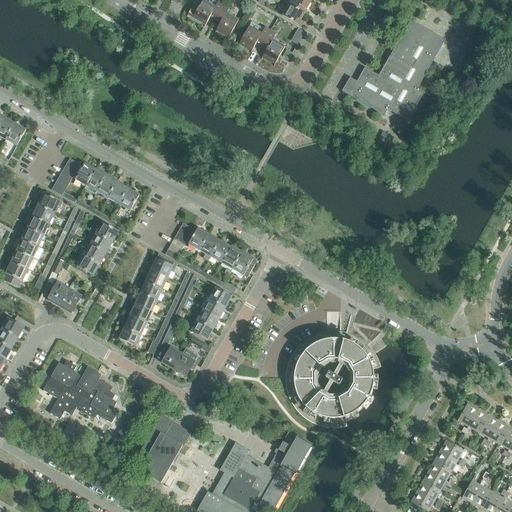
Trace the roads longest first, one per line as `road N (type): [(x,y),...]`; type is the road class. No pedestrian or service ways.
road 1 (residential): [(0,402),(35,338),(51,328),(191,393),(207,379),(279,250)]
road 2 (residential): [(279,250),(0,89)]
road 3 (residential): [(164,25),(259,81),(286,85),(302,74),(349,0)]
road 4 (residential): [(452,346),(279,250)]
road 5 (residential): [(374,490),(452,346)]
road 6 (residential): [(120,511),(0,442)]
